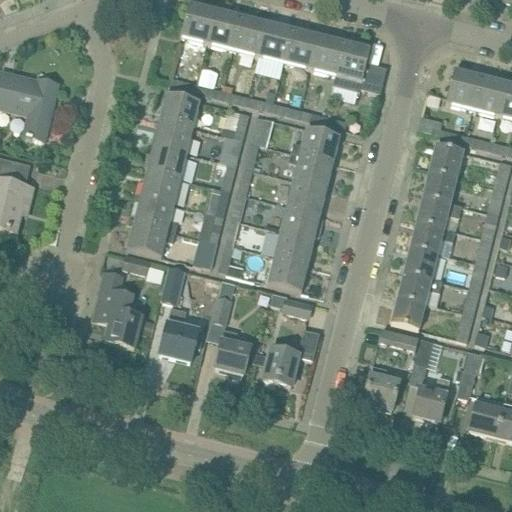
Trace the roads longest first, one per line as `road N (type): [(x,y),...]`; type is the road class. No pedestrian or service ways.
road 1 (residential): [(303,485),(423,26)]
road 2 (tertiary): [(303,485),(0,403)]
road 3 (residential): [(52,288),(102,73),(85,10)]
